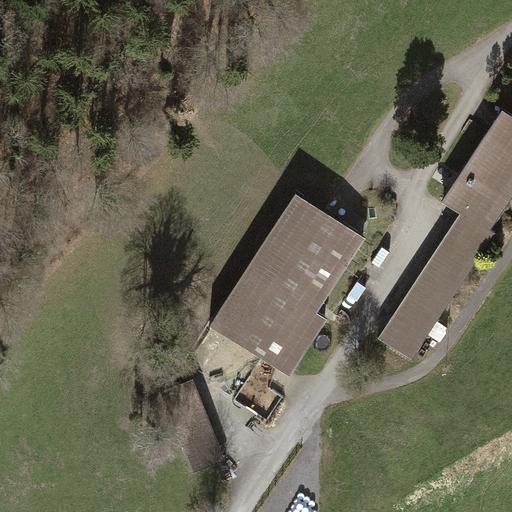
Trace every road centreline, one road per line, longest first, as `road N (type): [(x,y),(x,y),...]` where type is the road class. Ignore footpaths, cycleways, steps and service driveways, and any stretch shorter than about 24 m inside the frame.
road 1 (track): [(511,38),(410,192),(419,241),(242,511)]
road 2 (track): [(313,402),(427,366),(511,245)]
road 3 (track): [(337,212),(420,90),(511,35)]
